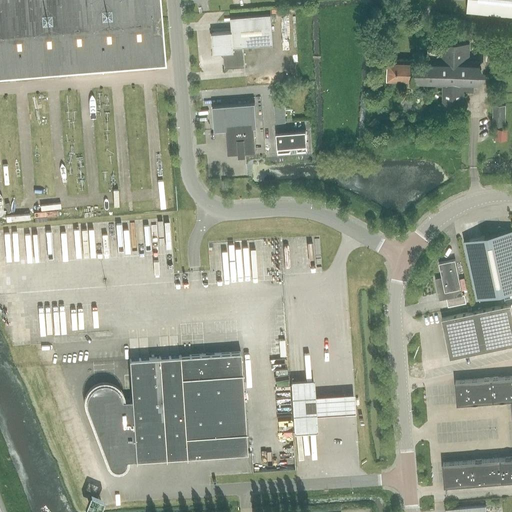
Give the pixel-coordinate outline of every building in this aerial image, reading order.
[(0,0),(0,66),(156,53),(151,0),(0,0)] [(511,15),(511,0),(467,0),(467,11),(511,15)] [(245,67),(243,47),(273,44),(271,14),(231,17),(232,31),(212,33),(213,53),(223,52),(225,68),(245,67)] [(440,60),(440,43),(428,42),(427,60),(440,60)] [(440,60),(427,60),(413,59),(413,60),(388,59),(388,81),(413,82),(444,83),(443,107),(463,108),(463,92),(474,92),(474,84),(479,84),(480,61),(469,61),(470,44),(440,43),(440,60)] [(255,103),(213,106),(215,130),(226,129),(228,153),(239,153),(245,152),(256,151),(254,127),(257,127),(255,103)] [(276,124),(286,123),(284,105),(274,106),(276,124)] [(505,127),(506,106),(493,106),(493,126),(505,127)] [(373,120),(370,124),(374,128),(378,125),(373,120)] [(507,140),(508,129),(495,129),(495,140),(507,140)] [(278,153),(307,151),(306,131),(276,133),(278,153)] [(511,291),(511,229),(464,240),(476,299),(511,291)] [(443,284),(437,286),(440,300),(447,299),(448,306),(466,303),(465,294),(463,295),(461,288),(455,259),(439,263),(442,277),(443,284)] [(450,358),(511,344),(511,310),(511,304),(442,318),(450,358)] [(8,314),(9,324),(17,323),(17,314),(8,314)] [(127,462),(127,460),(129,460),(132,462),(134,460),(136,459),(136,460),(247,453),(241,352),(129,359),(132,400),(123,400),(123,398),(122,396),(121,394),(121,393),(119,391),(119,390),(117,388),(115,387),(114,386),(112,385),(110,384),(108,384),(106,383),(105,383),(102,383),(100,384),(98,385),(96,386),(94,387),(92,388),(90,390),(89,392),(88,394),(87,396),(87,398),(86,401),(86,403),(87,405),(109,465),(110,466),(111,468),(113,469),(114,469),(116,470),(117,470),(119,470),(120,470),(122,469),(123,468),(124,467),(125,466),(126,465),(126,463),(127,462)] [(511,376),(456,381),(456,380),(455,381),(457,404),(458,404),(511,400),(511,410),(511,457),(443,463),(442,463),(444,486),(445,486),(511,480),(511,376)] [(314,379),(291,380),(294,433),(318,431),(317,415),(315,395),(314,379)] [(354,393),(315,395),(317,415),(355,412),(354,393)]
